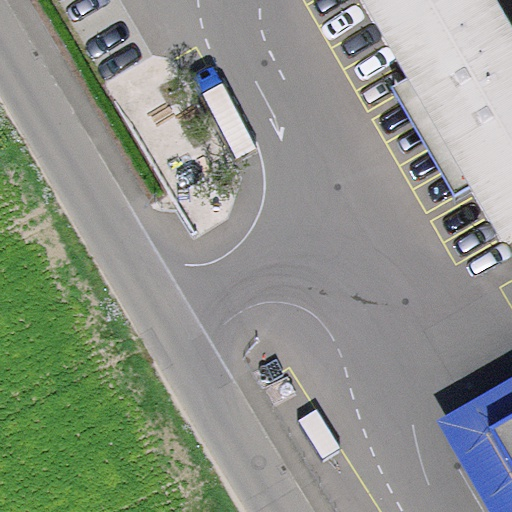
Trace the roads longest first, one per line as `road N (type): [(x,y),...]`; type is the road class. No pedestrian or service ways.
road 1 (unknown): [(174,0),(268,162),(432,511)]
road 2 (residential): [(282,511),(0,51)]
